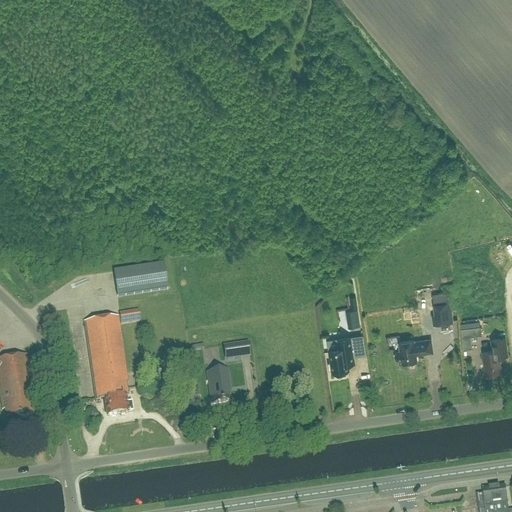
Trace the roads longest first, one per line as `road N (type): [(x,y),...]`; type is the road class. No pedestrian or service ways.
road 1 (unclassified): [(65,467),(511,405)]
road 2 (primary): [(196,511),(403,482)]
road 3 (tertiary): [(65,467),(43,341),(0,293)]
